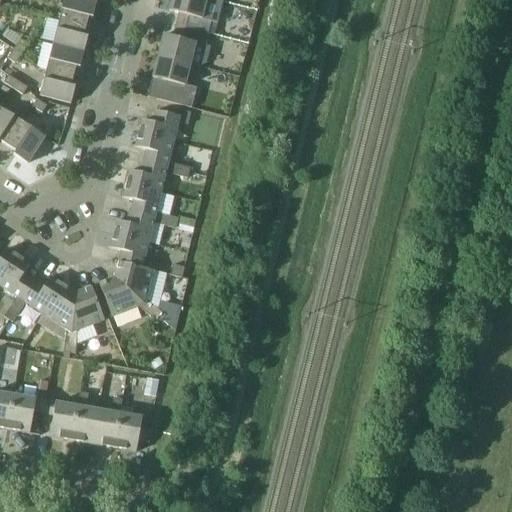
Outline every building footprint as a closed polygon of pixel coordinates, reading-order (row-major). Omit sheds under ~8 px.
[(93,19),(97,3),(85,0),(64,0),(60,20),(87,27),(89,17),(93,19)] [(223,2),(215,0),(172,0),(170,11),(179,14),(176,26),(209,34),(212,22),(218,24),(223,2)] [(53,45),(84,53),(88,37),(84,36),(87,27),(60,20),(53,45)] [(209,34),(176,26),(173,37),(164,35),(158,57),(191,65),(201,67),(201,66),(208,65),(212,47),(206,46),(209,34)] [(21,40),(14,50),(21,55),(28,45),(21,40)] [(80,69),(84,53),(53,45),(47,70),(74,77),(77,68),(80,69)] [(15,64),(21,55),(14,50),(8,59),(15,64)] [(191,65),(158,57),(153,78),(162,80),(157,100),(192,109),(197,88),(186,85),(191,65)] [(41,96),(71,104),(76,88),(72,87),(74,77),(47,70),(41,96)] [(4,83),(14,89),(19,82),(9,76),(4,83)] [(19,82),(14,89),(23,96),(28,88),(19,82)] [(43,114),(47,106),(37,100),(33,107),(43,114)] [(23,123),(1,109),(0,111),(0,141),(8,146),(23,123)] [(139,134),(174,142),(179,123),(189,125),(192,114),(181,111),(180,117),(156,111),(153,123),(142,120),(139,134)] [(45,137),(23,123),(8,146),(16,152),(14,155),(28,164),(45,137)] [(146,151),(144,162),(190,173),(191,168),(169,163),(174,142),(139,134),(136,148),(146,151)] [(190,173),(144,162),(141,174),(130,171),(127,185),(161,193),(166,173),(189,179),(190,173)] [(134,201),(131,213),(178,224),(179,219),(156,213),(161,193),(127,185),(123,198),(134,201)] [(118,221),(114,235),(149,244),(154,224),(176,229),(178,224),(131,213),(128,224),(118,221)] [(149,244),(114,235),(111,249),(122,252),(119,263),(143,269),(149,244)] [(0,286),(19,257),(7,249),(1,258),(0,257),(0,286)] [(4,317),(9,321),(35,280),(25,274),(31,264),(19,257),(0,286),(17,298),(4,317)] [(154,271),(143,269),(119,263),(115,279),(145,305),(139,308),(150,317),(157,309),(147,299),(154,271)] [(171,276),(182,279),(185,268),(173,265),(171,276)] [(26,304),(44,316),(64,286),(51,277),(45,287),(35,280),(9,321),(13,323),(26,304)] [(145,305),(115,279),(100,285),(112,318),(139,308),(145,305)] [(64,286),(44,316),(38,325),(65,343),(66,330),(72,334),(76,294),(64,286)] [(92,288),(76,294),(72,334),(66,330),(65,343),(78,344),(79,331),(105,321),(92,288)] [(158,309),(166,316),(162,321),(169,327),(176,333),(176,332),(179,320),(182,307),(160,302),(158,309)] [(158,309),(157,309),(150,317),(159,325),(162,321),(166,316),(158,309)] [(64,353),(70,354),(77,354),(78,344),(65,343),(64,353)] [(155,371),(164,365),(159,358),(150,364),(155,371)] [(156,398),(158,382),(147,380),(144,396),(156,398)] [(93,445),(99,409),(89,408),(91,394),(80,392),(77,406),(72,441),(93,445)] [(0,428),(8,430),(14,396),(0,393),(0,428)] [(44,414),(46,401),(14,396),(8,430),(30,434),(34,413),(44,414)] [(111,411),(99,409),(93,445),(115,449),(121,413),(123,399),(113,397),(111,411)] [(72,441),(77,406),(46,401),(44,414),(53,416),(50,437),(72,441)] [(136,453),(138,442),(148,443),(151,431),(141,429),(143,416),(121,413),(115,449),(136,453)]
